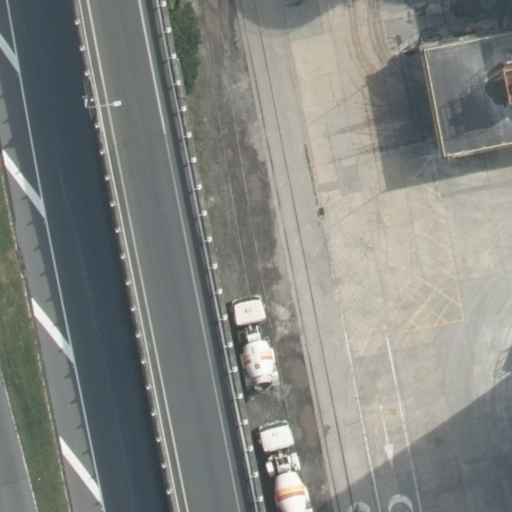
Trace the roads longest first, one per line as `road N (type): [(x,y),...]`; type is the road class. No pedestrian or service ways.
road 1 (motorway): [(112,0),(212,511)]
road 2 (primary): [(36,0),(131,511)]
